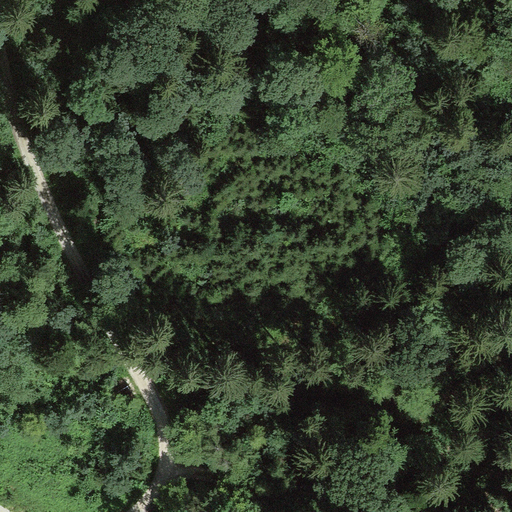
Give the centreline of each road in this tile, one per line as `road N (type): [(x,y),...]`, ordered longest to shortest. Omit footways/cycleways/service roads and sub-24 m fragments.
road 1 (track): [(0,59),(52,218),(159,410),(168,468),(138,511)]
road 2 (track): [(168,468),(241,482),(277,511)]
